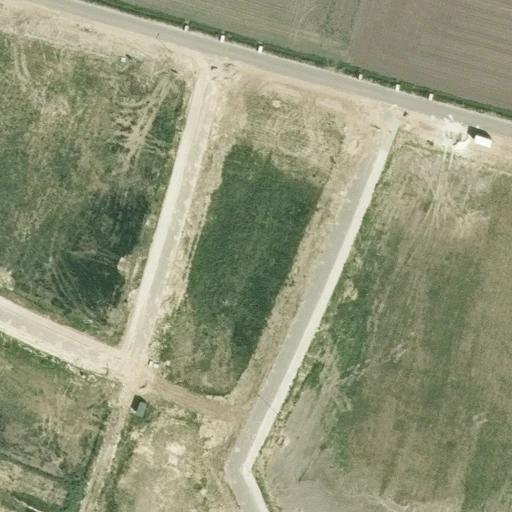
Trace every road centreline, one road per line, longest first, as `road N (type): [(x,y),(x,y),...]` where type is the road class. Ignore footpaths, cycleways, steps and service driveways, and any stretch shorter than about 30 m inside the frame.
road 1 (residential): [(0,308),(119,370),(220,49)]
road 2 (residential): [(394,98),(241,460),(258,511)]
road 3 (unclassified): [(394,98),(220,49)]
road 4 (unclassified): [(220,49),(46,0)]
road 5 (unclassified): [(511,131),(394,98)]
